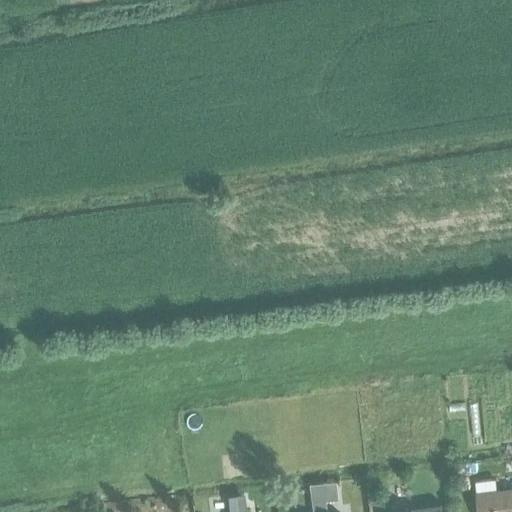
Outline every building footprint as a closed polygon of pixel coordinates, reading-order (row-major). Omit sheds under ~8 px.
[(497,477),(477,479),(479,511),(511,511),(511,485),(498,487),(497,477)] [(322,480),(324,499),(337,497),(335,479),(322,480)] [(324,499),(322,480),(307,482),(310,511),(312,511),(325,511),(324,499)] [(236,511),(234,492),(226,493),(227,511),(236,511)] [(234,492),(236,511),(245,511),(244,492),(234,492)] [(390,511),(387,511),(443,511),(443,505),(410,508),(409,505),(409,503),(407,500),(405,499),(402,498),(400,498),(397,498),(395,500),(393,502),(391,505),(390,508),(390,511)]
